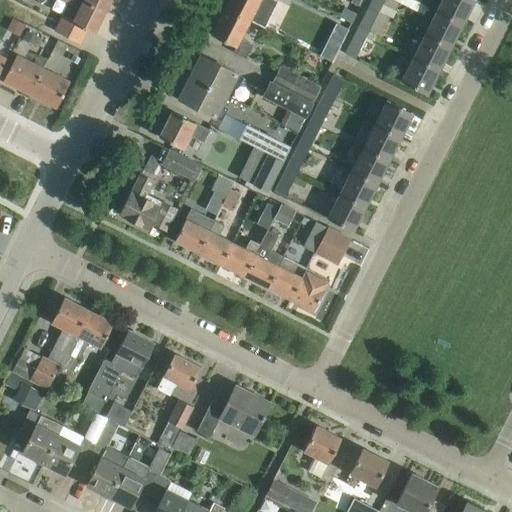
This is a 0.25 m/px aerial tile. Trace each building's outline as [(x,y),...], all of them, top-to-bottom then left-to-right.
[(62,13),(54,30),(79,42),(86,29),(93,33),(104,10),(83,0),(61,0),(79,9),(74,19),(62,13)] [(83,0),(104,10),(109,0),(83,0)] [(227,0),(224,7),(249,20),(259,0),(227,0)] [(272,8),(269,15),(282,21),(289,6),(276,0),(276,1),(272,8)] [(369,0),(368,4),(379,10),(383,3),(394,8),(397,1),(423,14),(427,6),(414,0),(369,0)] [(442,0),(438,10),(461,22),(471,0),(442,0)] [(337,8),(335,13),(351,21),(356,11),(343,4),(340,10),(337,8)] [(356,28),(367,33),(379,10),(368,4),(356,28)] [(224,7),(210,34),(235,46),(232,51),(245,58),(251,46),(239,40),(249,20),(224,7)] [(438,10),(426,33),(449,45),(461,22),(438,10)] [(10,26),(4,38),(13,42),(18,30),(10,26)] [(343,52),(355,58),(367,33),(356,28),(343,52)] [(36,36),(26,31),(22,38),(32,44),(36,36)] [(426,33),(414,57),(437,69),(449,45),(426,33)] [(70,53),(66,60),(77,65),(80,58),(70,53)] [(200,54),(189,75),(225,95),(232,83),(239,87),(244,77),(218,63),(200,54)] [(3,80),(29,94),(42,68),(16,55),(12,62),(3,80)] [(402,80),(407,83),(425,92),(437,69),(414,57),(402,80)] [(280,65),(272,82),(311,102),(320,85),(280,65)] [(42,68),(29,94),(56,107),(69,81),(51,72),(42,68)] [(333,73),(321,96),(333,102),(334,99),(344,79),(333,73)] [(178,97),(196,106),(221,120),(226,111),(219,107),(225,95),(189,75),(178,97)] [(269,81),(262,95),(292,110),(285,125),(297,131),(304,117),(311,102),(272,82),(269,81)] [(321,96),(309,119),(321,125),(327,112),(335,116),(342,103),(334,99),(333,102),(321,96)] [(387,100),(375,123),(399,135),(411,111),(387,100)] [(171,110),(158,135),(181,147),(188,133),(203,140),(209,129),(171,110)] [(297,143),(309,148),(321,125),(309,119),(297,143)] [(375,123),(364,147),(387,158),(399,135),(375,123)] [(283,160),(290,146),(246,124),(239,139),(283,160)] [(286,166),(297,172),(309,148),(297,143),(286,166)] [(364,147),(352,170),(375,182),(387,158),(364,147)] [(160,163),(193,180),(200,165),(168,148),(160,163)] [(273,190),(285,196),(297,172),(286,166),(273,190)] [(352,170),(340,194),(363,205),(375,182),(352,170)] [(140,172),(120,212),(147,226),(149,222),(165,230),(177,207),(161,200),(160,202),(145,194),(153,179),(140,172)] [(218,174),(210,189),(214,191),(226,197),(229,190),(233,182),(218,174)] [(226,197),(221,206),(231,211),(239,195),(229,190),(226,197)] [(329,217),(334,220),(352,229),(363,205),(340,194),(329,217)] [(256,223),(267,229),(273,218),(279,207),(278,207),(267,201),(256,223)] [(280,203),(278,207),(279,207),(273,218),(288,225),(295,210),(280,203)] [(183,221),(174,239),(198,251),(214,219),(203,214),(191,208),(185,219),(184,219),(183,221)] [(198,251),(221,263),(231,242),(218,236),(224,224),(214,219),(198,251)] [(307,238),(303,247),(314,252),(327,226),(316,220),(307,238)] [(327,226),(314,252),(324,258),(336,263),(350,237),(338,231),(327,226)] [(221,263),(244,275),(267,229),(266,229),(259,244),(249,239),(244,248),(231,242),(221,263)] [(244,275),(267,286),(283,256),(269,250),(277,234),(267,229),(244,275)] [(267,286),(290,298),(306,267),(283,256),(267,286)] [(329,279),(306,267),(290,298),(313,310),(329,279)] [(29,378),(47,387),(48,387),(58,366),(59,366),(75,335),(89,309),(63,296),(51,321),(62,327),(46,358),(41,355),(29,378)] [(113,321),(89,309),(75,335),(59,366),(71,373),(87,341),(99,347),(113,321)] [(102,360),(82,402),(97,410),(103,398),(106,400),(121,369),(135,376),(140,365),(143,359),(152,341),(126,328),(117,346),(114,352),(115,352),(111,360),(104,356),(102,360)] [(174,353),(165,370),(156,389),(168,395),(175,382),(188,389),(200,366),(174,353)] [(20,382),(12,399),(35,410),(43,393),(20,382)] [(202,416),(203,417),(196,431),(210,438),(219,418),(253,435),(270,401),(254,393),(253,395),(234,385),(224,405),(211,399),(202,416)] [(192,406),(178,400),(167,421),(178,427),(181,428),(192,406)] [(29,409),(15,435),(26,441),(21,451),(42,462),(61,426),(50,420),(46,429),(35,424),(40,415),(40,414),(29,409)] [(70,463),(80,468),(106,417),(95,412),(83,436),(61,426),(42,462),(64,473),(70,463)] [(134,416),(128,435),(160,446),(167,427),(134,416)] [(91,474),(86,484),(107,495),(128,456),(107,446),(118,423),(106,417),(80,468),(91,474)] [(308,470),(320,476),(327,461),(328,462),(340,437),(315,424),(302,449),(315,455),(308,470)] [(362,447),(353,465),(349,472),(375,485),(387,460),(362,447)] [(135,495),(145,501),(159,474),(148,469),(149,466),(128,456),(107,495),(129,506),(135,495)] [(411,472),(402,490),(395,503),(411,511),(440,511),(444,505),(431,497),(437,485),(411,472)] [(159,474),(145,501),(156,506),(153,511),(181,511),(187,500),(165,489),(169,480),(159,474)] [(266,494),(282,502),(289,488),(273,480),(266,494)] [(347,509),(345,511),(377,511),(378,510),(353,497),(347,509)] [(181,511),(221,511),(224,507),(212,501),(208,510),(187,500),(181,511)] [(489,511),(466,500),(460,511),(489,511)]
